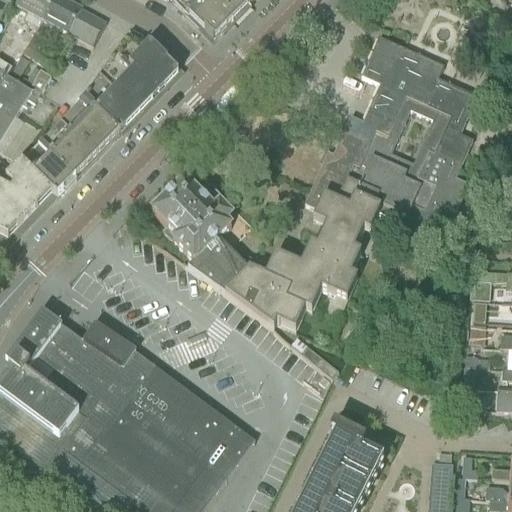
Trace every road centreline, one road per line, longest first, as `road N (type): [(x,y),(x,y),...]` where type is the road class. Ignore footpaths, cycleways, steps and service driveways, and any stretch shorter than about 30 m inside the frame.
road 1 (tertiary): [(0,307),(219,86)]
road 2 (unclassified): [(219,86),(165,30),(110,0)]
road 3 (tertiary): [(219,86),(304,0)]
